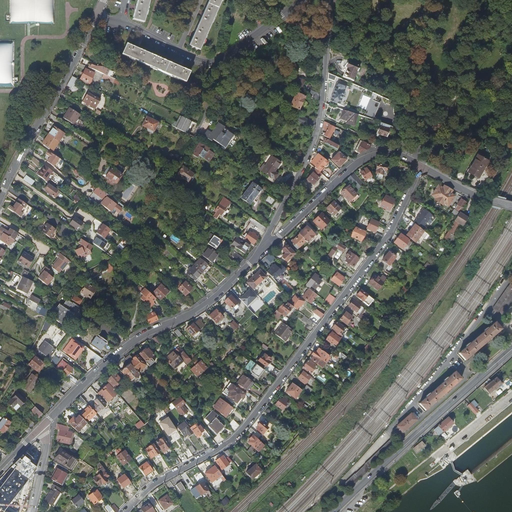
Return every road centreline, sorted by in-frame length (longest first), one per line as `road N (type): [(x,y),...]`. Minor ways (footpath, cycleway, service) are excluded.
road 1 (residential): [(421,166),(391,230),(241,428),(155,482),(124,511)]
road 2 (residential): [(37,430),(104,365),(203,306),(262,250)]
road 3 (residential): [(330,0),(315,135),(262,250)]
road 4 (secondary): [(511,349),(333,511)]
road 5 (residential): [(96,15),(212,62),(301,0)]
road 6 (residential): [(262,250),(366,157),(389,153),(421,166)]
road 7 (unclassified): [(76,57),(0,199)]
